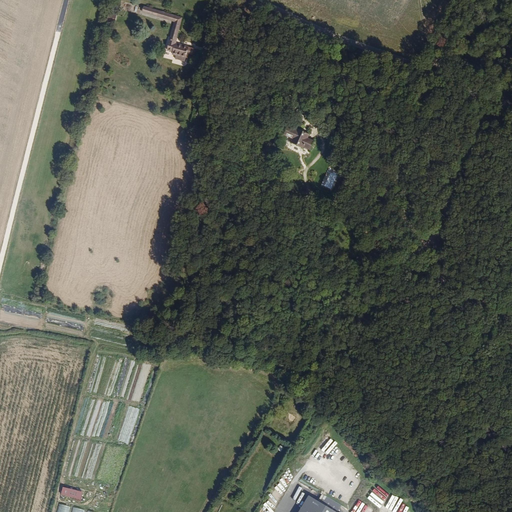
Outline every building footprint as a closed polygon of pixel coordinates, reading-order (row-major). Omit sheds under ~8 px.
[(175,38),(180,18),(141,7),(139,12),(174,21),(170,37),(175,38)] [(170,37),(174,21),(139,12),(139,13),(173,22),(169,36),(170,37)] [(174,58),(184,61),(187,45),(174,42),(174,44),(169,43),(167,50),(172,51),(172,53),(175,54),(174,58)] [(312,142),(306,138),(307,137),(296,130),(294,132),(285,127),(281,135),(290,141),(288,144),(299,151),(301,148),(306,152),(312,142)] [(201,173),(208,175),(216,151),(209,148),(205,162),(201,173)] [(215,188),(217,182),(206,178),(203,183),(215,188)] [(308,485),(298,480),(291,495),(301,500),(308,485)] [(63,487),(61,495),(81,500),(83,492),(63,487)]
